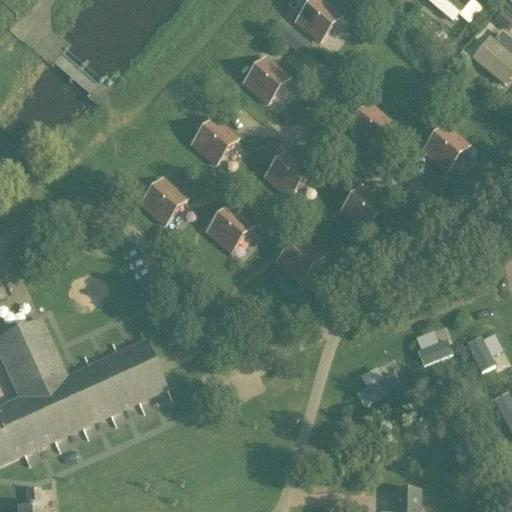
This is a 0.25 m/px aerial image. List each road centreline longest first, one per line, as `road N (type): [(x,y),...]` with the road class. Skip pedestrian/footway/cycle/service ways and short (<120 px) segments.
road 1 (unknown): [(499,229),(363,158),(321,124),(325,54)]
road 2 (track): [(122,116),(46,47),(31,23),(0,57)]
road 3 (track): [(246,0),(122,116)]
